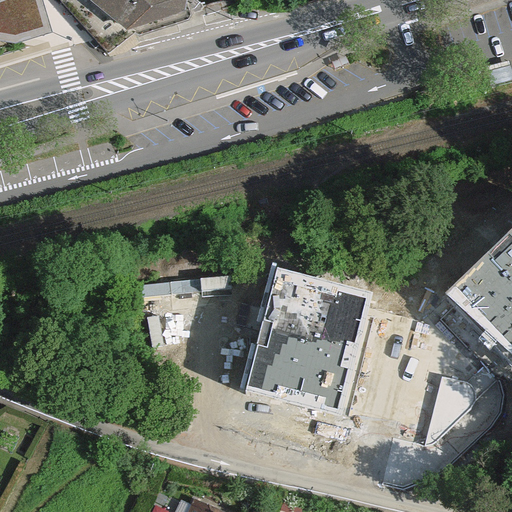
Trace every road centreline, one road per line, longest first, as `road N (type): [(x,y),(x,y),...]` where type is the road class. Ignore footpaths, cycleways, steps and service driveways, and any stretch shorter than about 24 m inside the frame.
road 1 (residential): [(0,386),(207,457),(439,511)]
road 2 (primary): [(0,119),(413,0)]
